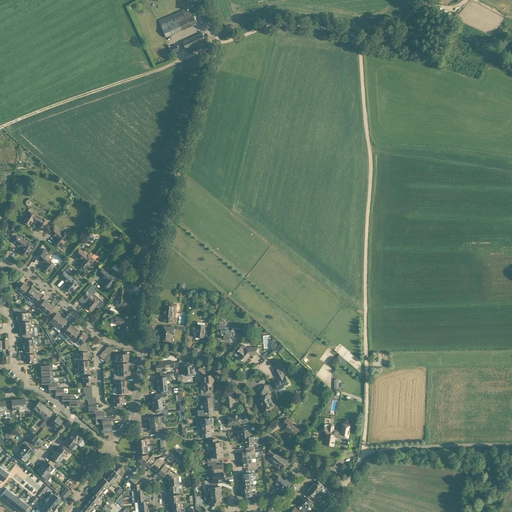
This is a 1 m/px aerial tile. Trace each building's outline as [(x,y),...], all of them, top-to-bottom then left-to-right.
[(175,13),(164,18),(172,35),(182,30),(175,13)] [(205,41),(202,33),(183,42),(186,49),(205,41)] [(172,53),(179,50),(177,44),(169,48),(172,53)] [(43,230),(48,221),(36,214),(35,215),(29,212),(23,222),(29,226),(33,220),(39,224),(37,227),(43,230)] [(59,247),(69,236),(63,230),(61,232),(55,227),(50,232),(57,238),(53,242),(59,247)] [(17,236),(17,237),(15,236),(13,237),(13,238),(15,239),(13,243),(14,243),(23,248),(20,252),(26,256),(32,247),(26,243),(26,242),(17,236)] [(79,248),(75,253),(83,261),(79,265),(85,270),(92,261),(86,256),(86,255),(79,248)] [(44,249),(37,257),(45,264),(42,268),(47,273),(55,265),(49,260),(50,259),(47,256),(49,253),(44,249)] [(108,289),(115,281),(109,276),(110,275),(102,268),(97,273),(106,280),(102,284),(108,289)] [(64,271),(59,276),(68,283),(64,288),(70,293),(77,284),(78,285),(80,282),(76,278),(73,281),(72,279),(64,271)] [(17,283),(14,287),(15,288),(14,289),(21,295),(22,294),(27,288),(28,287),(24,283),(21,286),(19,284),(17,283)] [(30,290),(27,288),(22,294),(21,295),(26,299),(25,299),(25,300),(25,301),(25,302),(26,303),(29,300),(36,291),(32,287),(30,290)] [(118,306),(124,307),(129,307),(130,300),(124,299),(126,288),(119,288),(117,299),(119,299),(118,306)] [(40,300),(41,300),(39,298),(41,295),(36,291),(29,300),(35,306),(36,305),(40,300)] [(87,291),(82,296),(89,302),(85,306),(91,311),(96,305),(99,307),(103,302),(95,295),(93,297),(87,291)] [(42,312),(49,304),(45,300),(42,302),(40,300),(36,305),(35,306),(40,310),(42,312)] [(175,319),(177,304),(169,303),(169,306),(165,305),(163,322),(177,324),(177,323),(176,323),(176,319),(175,319)] [(52,314),(54,312),(51,310),(54,307),(49,304),(42,312),(49,318),(52,314)] [(104,317),(109,311),(106,309),(100,315),(104,317)] [(54,316),(52,314),(49,318),(47,319),(46,321),(50,325),(52,323),(54,325),(61,317),(57,313),(54,316)] [(66,321),(61,317),(54,325),(52,327),(59,333),(61,331),(65,326),(63,324),(66,321)] [(130,331),(131,320),(124,319),(124,318),(115,317),(114,324),(123,325),(122,330),(130,331)] [(21,322),(19,322),(20,328),(31,328),(30,322),(32,322),(32,318),(28,319),(23,319),(20,319),(21,322)] [(196,337),(204,338),(205,333),(204,333),(205,331),(209,331),(210,323),(206,322),(205,325),(197,324),(196,332),(195,332),(195,337),(196,337)] [(232,330),(228,330),(228,327),(226,327),(226,325),(219,324),(218,329),(220,329),(220,330),(219,335),(222,335),(221,338),(225,339),(225,341),(228,341),(229,339),(230,340),(231,338),(234,338),(235,335),(239,335),(239,330),(240,329),(232,328),(232,330)] [(67,337),(75,329),(70,325),(68,328),(65,326),(61,331),(59,333),(58,334),(65,340),(66,339),(67,337)] [(175,327),(168,326),(163,326),(162,334),(162,335),(162,340),(170,341),(171,336),(171,334),(174,334),(175,327)] [(35,336),(34,327),(31,328),(20,328),(20,334),(24,334),(24,337),(26,337),(31,337),(31,336),(34,336),(35,336)] [(79,337),(81,335),(79,333),(75,329),(67,337),(66,339),(73,344),(74,343),(75,342),(79,337)] [(81,335),(79,337),(75,342),(80,345),(78,348),(78,350),(81,349),(87,344),(84,341),(87,337),(82,333),(81,335)] [(24,340),(23,340),(23,346),(34,345),(39,345),(39,336),(37,336),(35,336),(34,336),(31,336),(31,337),(26,337),(24,337),(24,340)] [(87,352),(87,344),(81,349),(78,350),(77,351),(77,352),(76,352),(77,356),(77,358),(85,358),(88,358),(88,352),(87,352)] [(35,354),(35,348),(34,345),(23,346),(24,352),(27,352),(27,354),(27,355),(35,354)] [(259,347),(246,348),(246,347),(244,345),(243,345),(241,347),(236,353),(239,356),(238,357),(244,362),(250,355),(259,354),(259,347)] [(37,363),(37,360),(37,357),(35,357),(35,354),(27,355),(27,354),(24,355),(24,361),(28,361),(28,364),(37,363)] [(85,361),(85,358),(77,358),(75,359),(74,359),(74,364),(76,365),(78,365),(78,367),(89,367),(89,361),(85,361)] [(125,363),(124,360),(117,361),(116,361),(115,361),(115,364),(117,364),(117,367),(117,370),(128,369),(128,363),(125,363)] [(166,368),(174,367),(174,361),(159,362),(159,365),(156,366),(157,372),(166,371),(166,368)] [(195,373),(195,368),(191,368),(191,365),(190,365),(185,365),(185,370),(186,376),(190,375),(192,375),(195,374),(195,373)] [(89,376),(89,373),(89,367),(78,367),(78,376),(82,376),(86,376),(89,376)] [(204,376),(205,383),(213,382),(213,383),(214,382),(213,375),(211,375),(200,367),(197,372),(203,376),(204,376)] [(274,382),(275,383),(272,385),(278,396),(281,394),(279,391),(279,390),(284,387),(289,384),(285,376),(285,377),(282,372),(280,368),(274,371),(278,380),(274,382)] [(129,375),(128,369),(117,370),(118,372),(115,373),(114,374),(114,379),(115,379),(118,378),(118,379),(122,378),(123,378),(126,378),(125,375),(129,375)] [(157,378),(158,385),(167,384),(167,381),(170,380),(170,374),(161,375),(161,378),(157,378)] [(86,376),(82,376),(83,385),(91,385),(90,382),(94,381),(93,375),(89,376),(86,376)] [(123,381),(123,378),(122,378),(118,379),(118,378),(115,379),(115,388),(127,387),(126,381),(123,381)] [(213,390),(213,383),(213,382),(205,383),(201,383),(201,386),(203,386),(204,394),(205,394),(212,394),(211,390),(213,390)] [(172,383),(167,384),(158,385),(158,388),(157,388),(157,391),(161,391),(162,394),(166,393),(171,393),(172,393),(171,387),(172,386),(172,383)] [(268,391),(267,389),(265,385),(257,389),(261,396),(261,395),(263,397),(258,400),(264,411),(274,406),(268,394),(266,395),(265,393),(268,391)] [(127,393),(127,387),(115,388),(113,388),(113,394),(114,394),(114,396),(114,397),(116,396),(116,397),(124,396),(123,393),(127,393)] [(233,395),(226,396),(227,407),(228,407),(229,408),(228,408),(228,413),(232,412),(231,407),(235,406),(235,401),(234,399),(240,398),(235,391),(232,392),(233,395)] [(167,399),(166,393),(162,394),(155,394),(156,397),(152,398),(153,404),(163,403),(162,400),(167,399)] [(213,401),(212,401),(212,397),(205,398),(205,394),(204,394),(198,395),(198,399),(198,401),(201,401),(201,402),(204,402),(204,405),(213,404),(214,404),(213,401)] [(125,402),(124,396),(116,397),(116,396),(114,397),(114,396),(113,397),(114,406),(113,406),(114,408),(115,409),(121,409),(120,405),(121,405),(121,402),(125,402)] [(15,400),(15,398),(11,399),(12,400),(11,400),(12,403),(11,404),(8,404),(9,413),(12,412),(12,410),(19,409),(18,400),(15,400)] [(25,408),(26,411),(29,411),(29,402),(26,403),(25,402),(25,401),(25,399),(18,400),(19,409),(25,408)] [(71,400),(65,401),(67,403),(69,403),(69,406),(73,406),(73,408),(84,407),(84,405),(83,405),(81,403),(80,404),(77,405),(77,399),(73,400),(71,400)] [(5,401),(0,401),(0,414),(6,414),(6,413),(9,413),(8,404),(6,405),(5,404),(5,403),(5,401)] [(39,402),(36,405),(36,404),(29,402),(29,411),(31,411),(34,413),(35,411),(41,415),(47,408),(39,402)] [(163,403),(153,404),(153,411),(159,410),(160,413),(157,413),(163,413),(168,412),(168,408),(168,406),(165,406),(163,406),(163,403)] [(204,409),(198,409),(198,416),(209,415),(210,415),(210,412),(213,411),(213,404),(204,405),(204,409)] [(47,408),(41,415),(46,420),(44,422),(47,424),(52,417),(50,416),(50,415),(51,414),(50,414),(52,412),(47,408)] [(239,413),(233,413),(232,414),(233,414),(233,417),(228,417),(229,425),(240,424),(239,413)] [(209,418),(209,415),(198,416),(197,416),(197,419),(198,419),(199,422),(202,421),(202,426),(213,425),(212,418),(209,418)] [(56,428),(62,421),(57,416),(55,418),(55,419),(54,419),(52,417),(47,424),(49,426),(51,424),(56,428)] [(298,430),(295,427),(291,424),(292,423),(287,418),(283,423),(287,427),(284,429),(293,436),(298,430)] [(160,426),(160,422),(150,424),(151,430),(159,429),(159,431),(165,430),(165,427),(162,428),(162,426),(160,426)] [(114,424),(114,423),(102,424),(99,424),(102,433),(103,433),(111,433),(111,426),(112,426),(114,424)] [(342,431),(334,430),(334,427),(334,425),(332,424),(330,424),(329,425),(326,424),(324,426),(324,427),(322,430),(325,433),(326,433),(328,435),(327,439),(326,439),(325,445),(333,446),(335,437),(348,439),(350,425),(343,424),(342,431)] [(200,435),(196,436),(196,438),(200,438),(206,437),(211,437),(211,434),(211,432),(214,432),(213,425),(202,426),(203,430),(201,430),(201,433),(200,433),(200,435)] [(238,438),(242,438),(250,437),(249,429),(249,426),(240,427),(241,431),(238,432),(238,438)] [(73,431),(69,437),(76,443),(78,445),(83,440),(85,442),(87,439),(78,431),(76,434),(73,431)] [(28,438),(26,440),(32,446),(34,443),(37,446),(42,440),(38,437),(34,434),(30,439),(28,438)] [(254,436),(250,437),(242,438),(242,444),(246,444),(246,448),(248,448),(254,448),(254,444),(254,436)] [(72,448),(76,443),(69,437),(67,439),(66,439),(63,441),(67,444),(65,447),(71,452),(72,452),(74,450),(72,448)] [(210,440),(210,446),(209,446),(210,451),(214,450),(223,449),(222,442),(217,443),(217,439),(210,440)] [(24,441),(19,447),(22,450),(21,450),(29,456),(33,451),(30,448),(32,446),(26,440),(25,441),(24,441)] [(71,452),(65,447),(64,446),(62,449),(60,446),(55,452),(62,458),(67,453),(69,454),(71,452)] [(15,453),(13,456),(19,461),(21,459),(24,461),(29,456),(21,450),(22,450),(19,447),(14,452),(15,453)] [(254,448),(248,448),(248,452),(243,452),(243,460),(252,459),(256,458),(254,448)] [(223,457),(223,449),(214,450),(214,454),(211,455),(211,458),(207,458),(208,462),(216,461),(219,461),(218,457),(223,457)] [(271,454),(269,456),(272,458),(275,460),(272,463),(278,467),(281,464),(284,467),(289,461),(284,457),(282,458),(276,453),(277,452),(274,450),(271,454)] [(58,463),(62,458),(55,452),(51,457),(54,459),(52,462),(57,466),(58,467),(60,464),(58,463)] [(150,458),(147,455),(138,456),(138,460),(142,463),(141,464),(144,466),(144,465),(150,458)] [(156,461),(151,457),(150,458),(144,465),(147,466),(148,465),(150,468),(156,461)] [(157,473),(157,472),(163,465),(162,464),(157,459),(156,461),(150,468),(153,469),(153,468),(156,470),(155,471),(156,472),(157,473)] [(252,462),(252,459),(243,460),(244,467),(249,467),(250,470),(255,470),(257,469),(256,462),(252,462)] [(57,466),(52,462),(51,461),(49,463),(46,461),(42,466),(49,472),(51,474),(55,469),(57,466)] [(216,465),(216,461),(208,462),(208,468),(212,467),(213,473),(223,472),(223,471),(224,471),(223,464),(216,465)] [(169,469),(170,468),(172,467),(167,463),(165,466),(164,465),(164,466),(163,465),(157,472),(159,473),(158,474),(160,476),(161,474),(164,477),(169,470),(169,469)] [(49,472),(42,466),(37,472),(39,473),(38,475),(37,476),(44,482),(45,481),(46,480),(48,481),(52,475),(51,474),(49,472)] [(124,473),(126,471),(120,467),(116,472),(114,471),(111,475),(118,481),(121,476),(119,474),(121,471),(124,473)] [(170,479),(178,475),(170,468),(169,469),(169,470),(164,477),(166,478),(167,477),(170,479)] [(5,469),(0,475),(0,479),(3,481),(9,472),(5,469)] [(242,474),(243,482),(253,481),(253,476),(256,476),(255,470),(250,470),(246,470),(246,471),(247,471),(248,475),(246,475),(246,474),(242,474)] [(218,479),(225,479),(225,474),(224,475),(224,471),(223,471),(223,472),(213,473),(213,478),(210,478),(210,484),(214,484),(219,483),(218,479)] [(111,475),(107,480),(111,483),(111,484),(114,486),(118,481),(111,475)] [(179,482),(178,475),(170,479),(170,483),(169,483),(169,486),(178,485),(181,485),(182,485),(181,482),(179,482)] [(286,490),(291,483),(286,479),(285,481),(279,476),(273,483),(281,489),(283,487),(286,490)] [(70,477),(64,483),(71,489),(77,483),(70,477)] [(141,490),(140,484),(138,484),(138,481),(132,477),(128,482),(131,484),(132,491),(135,490),(141,490)] [(107,480),(104,478),(100,482),(107,488),(111,484),(111,483),(107,480)] [(254,488),(253,481),(243,482),(243,485),(245,485),(245,489),(252,488),(252,489),(254,488)] [(107,488),(100,482),(96,487),(103,493),(107,488)] [(325,487),(320,483),(318,482),(316,484),(314,482),(310,487),(317,493),(319,490),(321,492),(322,491),(325,487)] [(221,490),(220,486),(214,487),(214,484),(210,484),(205,484),(206,491),(204,491),(205,495),(211,495),(222,494),(221,490)] [(182,493),(181,485),(178,485),(169,486),(169,490),(168,490),(168,493),(177,492),(177,493),(182,493)] [(67,487),(61,494),(65,498),(71,491),(67,487)] [(100,497),(103,493),(96,487),(92,492),(95,494),(100,497)] [(317,493),(310,487),(306,491),(311,495),(309,497),(313,500),(314,501),(317,496),(315,495),(317,493)] [(2,492),(0,495),(0,496),(3,499),(3,498),(5,500),(12,491),(11,491),(7,488),(3,493),(2,492)] [(247,499),(256,499),(256,492),(252,493),(252,489),(252,488),(245,489),(241,489),(242,497),(248,496),(248,499),(247,499)] [(12,491),(5,500),(9,503),(16,494),(12,491)] [(51,492),(48,497),(57,504),(61,500),(51,492)] [(16,494),(9,503),(13,506),(20,498),(20,497),(19,499),(15,496),(16,494)] [(95,494),(91,499),(98,504),(102,499),(95,494)] [(209,499),(210,506),(220,505),(219,502),(222,501),(221,498),(222,498),(222,494),(211,495),(211,499),(209,499)] [(45,501),(45,502),(54,508),(57,504),(48,497),(50,499),(47,503),(45,501)] [(298,507),(300,509),(303,511),(306,511),(308,510),(307,508),(310,505),(312,506),(314,503),(308,498),(305,500),(302,497),(298,502),(300,504),(298,507)] [(20,498),(13,506),(18,510),(24,501),(20,498)] [(98,504),(91,499),(88,503),(95,509),(98,504)] [(24,501),(18,510),(21,511),(23,511),(28,505),(24,502),(25,501),(24,501)] [(45,502),(42,506),(49,511),(50,511),(54,508),(45,502)] [(92,511),(95,509),(88,503),(84,508),(88,511),(92,511)] [(107,511),(109,511),(113,508),(107,503),(103,508),(106,511),(107,511)]
